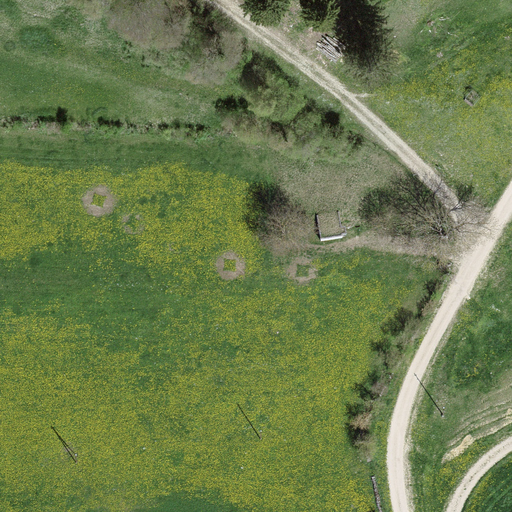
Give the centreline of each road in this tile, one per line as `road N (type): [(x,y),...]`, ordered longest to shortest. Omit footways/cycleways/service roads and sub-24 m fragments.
road 1 (track): [(228,0),(346,97),(472,223),(479,261)]
road 2 (track): [(511,207),(417,390),(402,496),(408,511)]
